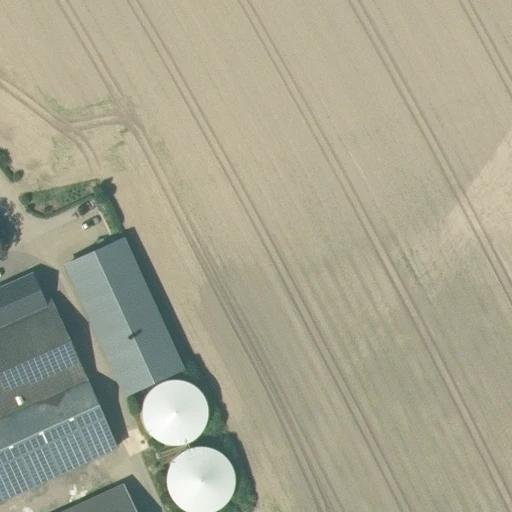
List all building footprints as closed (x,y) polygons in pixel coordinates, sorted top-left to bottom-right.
[(135,270),(122,241),(66,266),(125,394),(180,368),(135,270)] [(32,275),(0,289),(0,350),(20,396),(34,390),(39,402),(68,389),(86,381),(51,302),(45,305),(32,275)] [(0,350),(0,419),(39,402),(34,390),(20,396),(0,350)] [(149,391),(145,398),(142,405),(141,412),(142,419),(144,426),(148,432),(153,438),(160,442),(167,444),(174,445),(181,444),(188,442),(194,438),(200,433),(204,427),(206,420),(207,413),(206,405),(204,398),(200,392),(195,387),(189,383),(182,380),(175,379),(167,380),(160,383),(154,386),(149,391)] [(86,429),(103,421),(86,381),(68,389),(86,429)] [(0,419),(0,478),(90,438),(86,429),(68,389),(39,402),(0,419)] [(90,438),(0,478),(0,500),(115,448),(116,448),(103,421),(86,429),(90,438)] [(168,470),(166,477),(167,484),(168,490),(171,496),(174,502),(179,507),(185,510),(190,511),(208,511),(211,511),(217,508),(223,504),(227,499),(230,493),(232,487),(233,480),(232,473),(230,467),(227,461),(222,456),(217,452),(211,449),(205,447),(198,447),(191,448),(185,450),(179,454),(174,459),(170,464),(168,470)] [(135,511),(124,485),(65,511),(135,511)]
